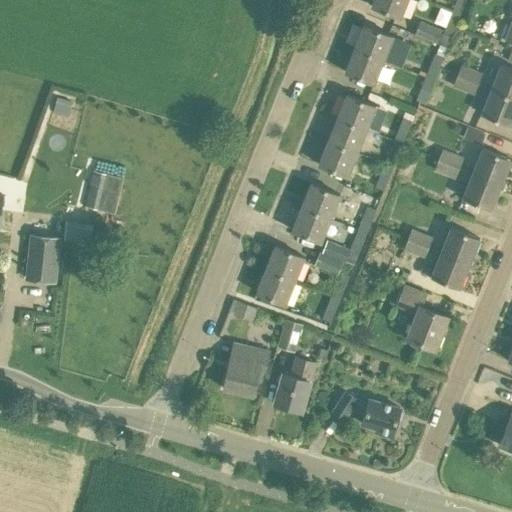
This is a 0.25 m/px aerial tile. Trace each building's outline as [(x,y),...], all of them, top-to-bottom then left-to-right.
[(400,17),(407,0),(373,0),(371,5),(400,17)] [(452,10),(460,14),(465,0),(454,0),(451,10),(452,10)] [(452,10),(446,25),(454,29),(460,14),(452,10)] [(419,20),(414,33),(436,42),(447,46),(451,36),(440,32),(442,29),(419,20)] [(354,48),(383,59),(393,36),(363,24),(354,48)] [(374,83),(383,59),(354,48),(344,72),(374,83)] [(439,66),(443,57),(434,53),(425,76),(434,79),(439,66)] [(491,88),(511,96),(511,67),(501,63),(491,88)] [(457,75),(478,83),(482,72),(461,64),(457,75)] [(473,94),(478,83),(457,75),(452,86),(473,94)] [(424,103),(434,79),(425,76),(415,100),(424,103)] [(510,125),(511,119),(511,96),(491,88),(481,114),(510,125)] [(337,117),(366,129),(375,105),(346,94),(337,117)] [(70,109),(72,102),(56,98),(54,104),(70,109)] [(356,152),(366,129),(337,117),(328,140),(356,152)] [(393,140),(401,143),(411,121),(402,117),(393,140)] [(481,145),(485,133),(467,126),(462,137),(481,145)] [(347,175),(356,152),(328,140),(318,164),(347,175)] [(392,166),(401,143),(393,140),(383,162),(392,166)] [(472,173),(500,184),(511,159),(482,147),(472,173)] [(437,158),(458,167),(462,156),(441,148),(437,158)] [(454,178),(458,167),(437,158),(432,170),(454,178)] [(382,189),(392,166),(383,162),(374,186),(382,189)] [(490,209),(500,184),(472,173),(462,198),(490,209)] [(301,206),(330,218),(340,194),(310,182),(301,206)] [(98,209),(102,190),(88,187),(84,206),(98,209)] [(366,205),(360,221),(369,225),(376,209),(366,205)] [(320,241),(330,218),(301,206),(291,230),(320,241)] [(66,220),(64,240),(90,243),(92,223),(66,220)] [(440,251),(469,263),(479,237),(450,226),(440,251)] [(407,238),(427,246),(432,235),(411,228),(407,238)] [(357,229),(352,241),(362,244),(367,232),(357,229)] [(54,281),(56,261),(43,259),(45,236),(31,234),(26,278),(54,281)] [(423,257),(427,246),(407,238),(402,249),(423,257)] [(327,239),(321,252),(342,261),(344,261),(354,265),(359,252),(349,248),(327,239)] [(265,268),(294,280),(304,256),(275,245),(265,268)] [(318,251),(313,265),(337,274),(342,261),(321,252),(318,251)] [(459,288),(469,263),(440,251),(430,277),(459,288)] [(285,303),(294,280),(265,268),(256,292),(285,303)] [(340,271),(333,287),(343,291),(349,275),(340,271)] [(435,348),(448,316),(421,305),(426,291),(403,282),(394,306),(415,314),(406,337),(435,348)] [(330,295),(324,311),(333,315),(340,299),(330,295)] [(251,321),(256,307),(237,301),(238,300),(232,298),(228,310),(233,312),(232,315),(251,321)] [(285,319),(277,346),(294,352),(302,324),(285,319)] [(264,370),(268,350),(241,344),(238,357),(230,355),(223,387),(252,394),(254,384),(257,385),(261,382),(264,370)] [(276,403),(301,410),(310,381),(311,381),(316,362),(296,356),(291,375),(282,373),(278,387),(278,388),(280,388),(276,403)] [(367,402),(357,400),(343,390),(330,411),(344,420),(350,411),(364,415),(361,423),(377,428),(375,432),(391,436),(400,407),(369,398),(367,402)] [(511,412),(500,441),(511,446),(511,412)]
